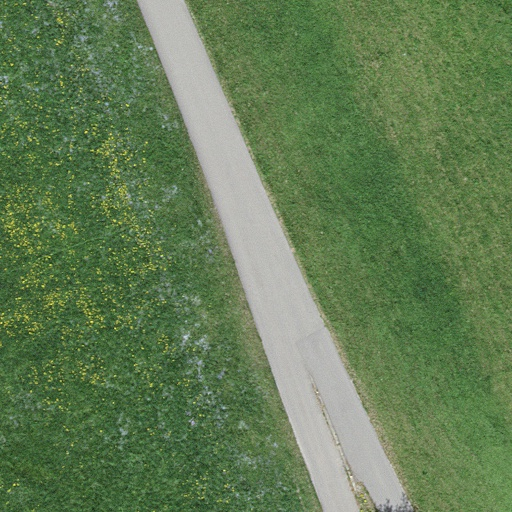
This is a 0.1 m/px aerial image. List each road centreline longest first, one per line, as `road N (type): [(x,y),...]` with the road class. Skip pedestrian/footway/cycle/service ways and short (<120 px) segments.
road 1 (unclassified): [(233,175),(396,511)]
road 2 (unclassified): [(345,511),(233,175)]
road 3 (unclassified): [(158,0),(233,175)]
